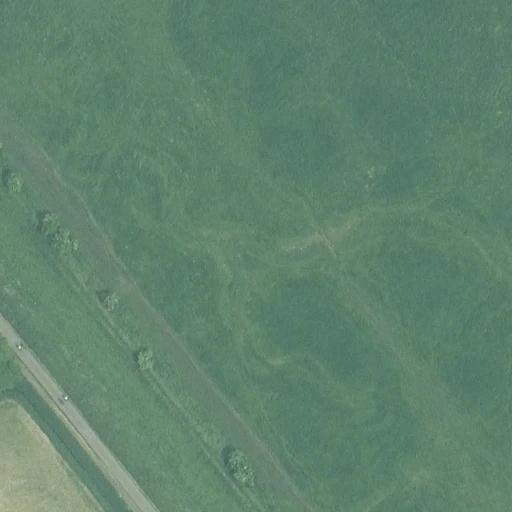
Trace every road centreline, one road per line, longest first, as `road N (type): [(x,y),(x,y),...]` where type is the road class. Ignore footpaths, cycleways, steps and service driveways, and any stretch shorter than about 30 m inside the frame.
road 1 (track): [(0,264),(196,511)]
road 2 (unclassified): [(148,511),(0,322)]
